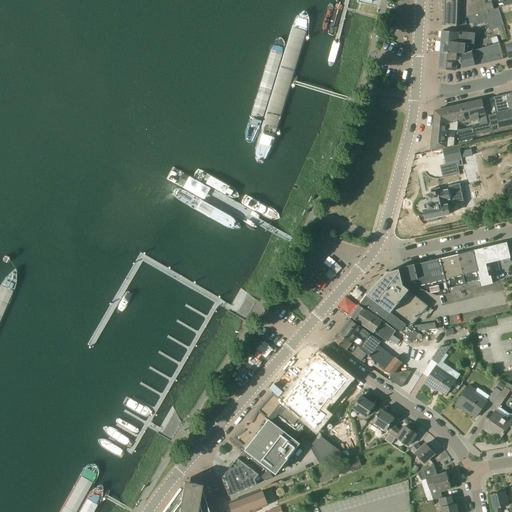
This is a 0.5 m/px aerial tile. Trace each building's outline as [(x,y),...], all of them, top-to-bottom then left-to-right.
[(492,2),(486,4),(484,0),(443,0),(442,25),(452,26),(466,25),(467,25),(465,19),(475,15),(495,9),(494,9),(492,2)] [(488,16),(500,12),(498,8),(495,9),(475,15),(478,25),(487,22),(489,21),(488,16)] [(490,31),(504,25),(500,12),(488,16),(489,21),(487,22),(490,31)] [(473,26),(478,25),(475,15),(465,19),(467,25),(472,23),(473,26)] [(460,32),(453,31),(443,31),(442,41),(470,44),(475,44),(476,33),(462,32),(462,35),(460,35),(460,32)] [(469,53),(469,52),(470,44),(442,41),(441,45),(440,45),(440,50),(441,50),(441,52),(464,54),(469,53)] [(503,59),(501,49),(500,43),(469,52),(469,53),(464,54),(441,52),(439,69),(456,70),(503,59)] [(468,143),(511,132),(511,96),(511,93),(492,97),(496,113),(488,115),(490,123),(459,130),(458,124),(465,123),(463,116),(469,115),(467,103),(444,109),(444,108),(437,110),(436,110),(436,111),(435,112),(435,113),(434,119),(435,119),(432,149),(442,148),(443,149),(468,143)] [(485,115),(484,110),(482,100),(467,103),(469,115),(463,116),(465,123),(479,119),(479,116),(485,115)] [(468,143),(443,149),(446,164),(462,160),(460,152),(470,150),(468,143)] [(449,215),(449,216),(452,216),(451,211),(449,212),(447,201),(450,200),(448,189),(445,190),(445,186),(431,189),(432,193),(426,194),(429,208),(425,209),(427,219),(428,219),(429,222),(436,221),(435,218),(449,215)] [(511,257),(509,252),(507,242),(474,250),(473,250),(482,287),(493,284),(491,276),(490,276),(486,263),(511,257)] [(467,290),(482,287),(473,250),(459,254),(458,254),(466,289),(467,290)] [(450,294),(467,290),(466,289),(458,254),(441,258),(448,288),(449,294),(449,293),(450,294)] [(437,295),(449,294),(448,288),(441,258),(440,258),(440,259),(415,265),(420,289),(437,295)] [(420,289),(415,265),(415,264),(400,268),(403,281),(405,282),(405,283),(420,289)] [(367,294),(412,327),(413,325),(429,305),(420,298),(416,295),(407,292),(409,290),(403,285),(400,268),(387,271),(376,283),(367,294)] [(407,324),(402,320),(367,294),(361,303),(369,309),(414,341),(419,334),(408,325),(407,324)] [(396,331),(367,310),(359,305),(351,317),(388,342),(396,331)] [(381,342),(358,324),(350,318),(339,333),(340,334),(366,354),(392,374),(389,379),(402,387),(412,371),(395,373),(403,362),(395,357),(395,358),(379,345),(381,342)] [(413,325),(412,327),(415,330),(418,330),(436,323),(433,318),(415,326),(413,325)] [(361,361),(366,354),(340,334),(335,341),(361,361)] [(440,347),(432,360),(439,364),(442,359),(443,359),(445,356),(445,355),(452,345),(440,347)] [(283,400),(285,402),(312,426),(318,431),(358,386),(324,359),(315,360),(283,400)] [(446,395),(458,379),(437,365),(424,383),(433,389),(435,386),(446,394),(445,395),(446,395)] [(496,387),(501,390),(505,385),(499,382),(496,387)] [(511,431),(511,414),(510,414),(501,408),(502,406),(501,405),(511,391),(511,385),(508,383),(502,391),(494,403),(493,405),(498,408),(484,429),(500,439),(507,428),(511,431)] [(476,417),(488,401),(475,392),(477,390),(469,384),(456,404),(462,408),(463,407),(476,416),(476,417)] [(488,399),(494,403),(502,391),(496,387),(488,399)] [(366,417),(369,413),(375,405),(361,396),(353,408),(366,417)] [(277,474),(301,443),(294,438),(302,428),(307,432),(312,426),(307,422),(285,402),(270,420),(269,419),(268,418),(265,424),(263,429),(259,434),(255,439),(251,443),(245,448),(245,449),(246,448),(252,453),(251,455),(254,458),(265,467),(271,471),(272,470),(277,474)] [(386,431),(386,430),(390,424),(394,419),(381,410),(371,425),(378,429),(380,427),(386,431)] [(408,446),(411,442),(416,434),(405,426),(401,432),(394,427),(390,432),(389,433),(408,446)] [(321,465),(343,454),(322,437),(312,450),(321,465)] [(424,463),(427,460),(435,453),(426,444),(421,448),(417,443),(411,449),(424,463)] [(251,455),(244,450),(224,476),(224,477),(223,478),(223,479),(223,480),(224,480),(230,495),(273,478),(271,471),(265,467),(254,458),(251,455)] [(359,456),(338,463),(342,474),(362,467),(359,456)] [(446,472),(437,475),(434,465),(411,477),(411,487),(413,487),(413,488),(423,481),(422,480),(423,480),(430,500),(439,498),(442,497),(440,492),(451,488),(446,472)] [(333,477),(329,468),(317,473),(321,484),(333,479),(333,477)] [(391,494),(403,493),(402,483),(391,484),(391,494)] [(207,511),(202,493),(197,490),(197,488),(196,487),(195,485),(193,484),(192,484),(190,484),(188,484),(186,485),(185,486),(184,488),(184,490),(179,489),(162,511),(207,511)] [(230,502),(232,509),(232,511),(252,511),(268,505),(262,490),(238,499),(231,502),(230,502)] [(508,506),(507,501),(505,495),(505,492),(491,495),(495,511),(500,511),(500,507),(508,506)] [(458,511),(457,509),(456,503),(453,504),(451,496),(442,498),(442,497),(439,498),(442,511),(458,511)]
